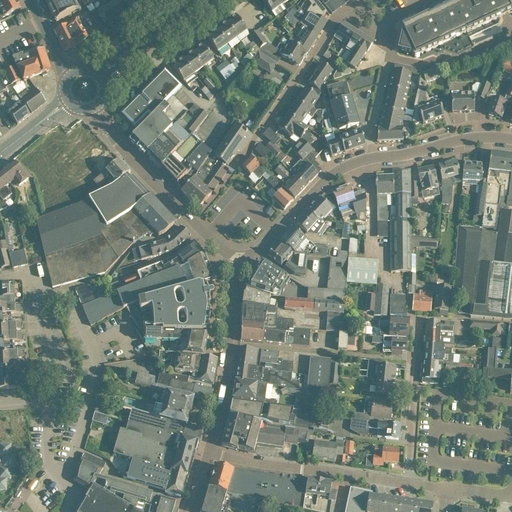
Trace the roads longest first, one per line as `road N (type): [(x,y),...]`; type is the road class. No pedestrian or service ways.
road 1 (residential): [(351,8),(194,222)]
road 2 (residential): [(0,279),(39,275),(43,328),(64,379),(53,404),(0,406)]
road 3 (residential): [(409,484),(207,452)]
road 4 (residential): [(235,257),(258,250),(335,171),(370,158)]
road 5 (residential): [(194,222),(93,108)]
road 6 (residential): [(370,158),(456,140),(511,139)]
road 7 (residential): [(370,158),(388,58),(389,38),(379,32)]
road 8 (tertiary): [(102,77),(210,0)]
road 9 (residential): [(409,484),(415,360)]
